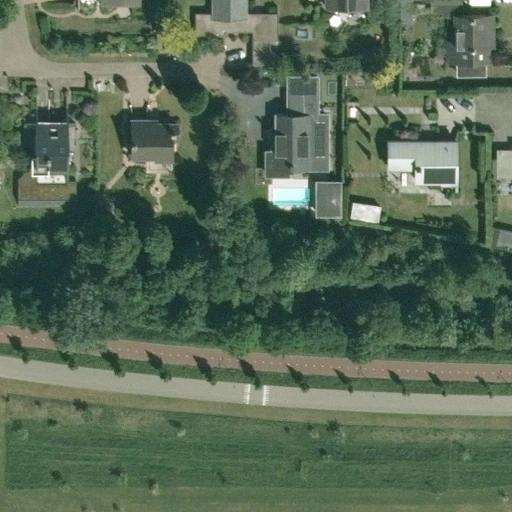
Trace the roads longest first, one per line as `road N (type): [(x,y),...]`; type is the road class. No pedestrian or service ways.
road 1 (residential): [(0,364),(255,394),(511,405)]
road 2 (residential): [(218,70),(31,67),(15,0)]
